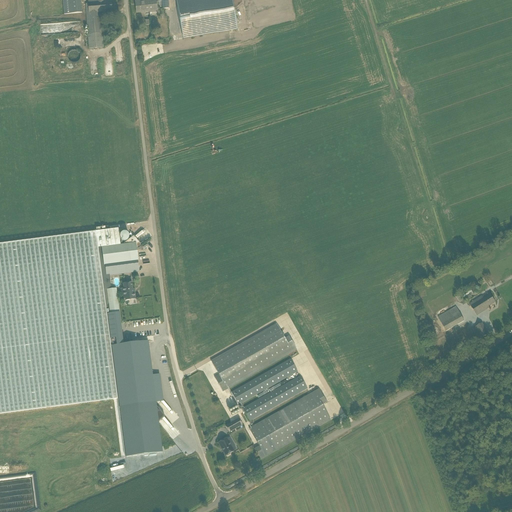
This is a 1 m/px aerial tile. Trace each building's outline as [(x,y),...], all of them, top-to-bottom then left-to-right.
[(62,0),(64,15),(82,13),(80,0),(62,0)] [(86,4),(89,49),(103,48),(100,12),(112,11),(111,2),(104,3),(103,0),(87,0),(88,4),(86,4)] [(156,0),(134,0),(136,14),(149,13),(158,12),(156,0)] [(231,0),(179,0),(176,1),(182,38),(237,29),(231,0)] [(77,23),(78,31),(81,31),(80,22),(70,23),(71,24),(77,23)] [(69,62),(70,63),(72,64),(74,64),(76,64),(78,62),(79,61),(80,59),(80,57),(79,55),(78,53),(76,52),(74,51),(72,52),(70,53),(68,54),(67,56),(67,58),(67,60),(69,62)] [(120,312),(116,288),(111,289),(109,276),(139,272),(137,261),(138,261),(136,248),(141,245),(134,236),(124,244),(124,245),(120,245),(118,229),(0,244),(0,414),(117,400),(110,346),(106,311),(109,311),(110,313),(120,312)] [(132,283),(123,284),(125,301),(136,299),(135,292),(133,292),(132,283)] [(487,308),(495,303),(490,295),(484,299),(483,296),(470,304),(477,315),(487,309),(487,308)] [(456,307),(438,317),(446,332),(464,321),(456,307)] [(109,311),(106,311),(110,346),(117,400),(118,407),(125,457),(162,452),(158,422),(165,416),(157,407),(156,403),(159,401),(160,402),(163,400),(159,374),(152,375),(148,341),(130,344),(130,339),(123,340),(120,312),(110,313),(109,311)] [(277,323),(211,360),(220,375),(214,378),(222,392),(296,349),(289,337),(286,339),(277,323)] [(472,329),(480,343),(489,337),(482,324),(472,329)] [(235,390),(231,393),(238,405),(240,408),(243,406),(242,404),(243,403),(286,378),(297,372),(290,359),(279,366),(235,390)] [(244,408),(242,409),(249,421),(250,422),(249,422),(251,425),(253,423),(251,420),(294,396),(307,389),(300,376),(287,384),(244,408)] [(205,384),(211,394),(218,390),(213,380),(205,384)] [(319,389),(249,429),(259,446),(254,448),(261,460),(332,419),(323,404),(327,402),(319,389)] [(226,426),(229,432),(242,425),(239,419),(226,426)] [(226,439),(218,443),(226,456),(227,456),(230,454),(234,452),(231,447),(234,446),(232,442),(229,443),(226,439)] [(32,507),(31,488),(21,489),(17,489),(16,487),(13,489),(13,481),(19,478),(19,476),(0,477),(0,480),(0,481),(1,492),(3,494),(1,495),(4,495),(6,499),(10,499),(10,496),(17,496),(15,492),(18,490),(20,490),(22,511),(32,507)]
